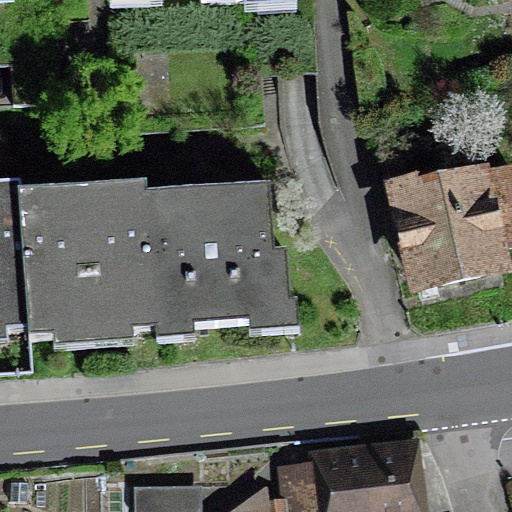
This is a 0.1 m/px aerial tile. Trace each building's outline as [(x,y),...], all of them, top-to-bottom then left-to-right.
[(511,186),(404,202),(419,296),(511,282),(511,186)] [(156,332),(144,200),(143,187),(19,198),(31,329),(32,343),(156,332)] [(0,331),(31,329),(19,198),(18,189),(0,190),(0,331)] [(144,200),(156,332),(285,321),(273,189),(144,200)] [(422,511),(416,453),(318,464),(320,489),(218,500),(219,511),(422,511)]
